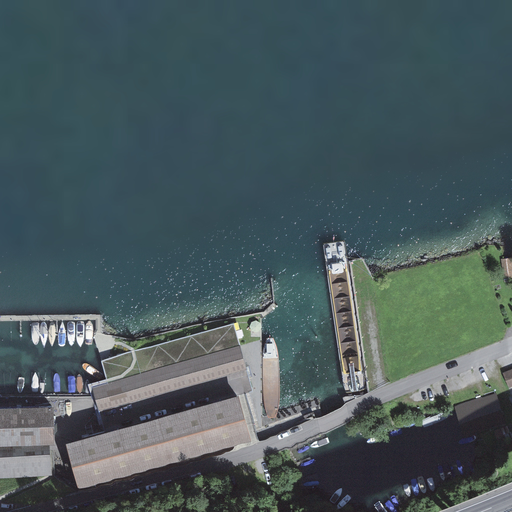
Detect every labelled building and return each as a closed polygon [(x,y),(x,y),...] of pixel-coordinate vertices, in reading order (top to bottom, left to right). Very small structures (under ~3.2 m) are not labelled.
[(511,263),(511,253),(503,254),(506,278),(511,277),(511,263)] [(237,326),(104,358),(109,376),(91,381),(99,417),(251,380),(237,326)] [(503,358),(485,365),(490,377),(507,369),(503,358)] [(236,393),(65,439),(75,479),(247,433),(236,393)] [(0,402),(0,436),(47,437),(46,403),(0,402)] [(0,441),(0,475),(53,472),(51,439),(0,441)]
